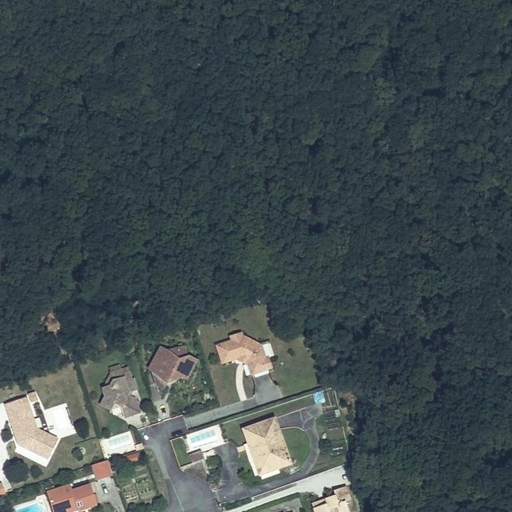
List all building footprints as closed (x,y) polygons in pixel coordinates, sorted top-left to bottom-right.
[(223,362),(239,356),(247,360),(248,363),(252,373),(272,366),(269,356),(266,357),(261,344),(244,336),(242,336),(241,331),(230,334),(232,340),(217,344),(223,362)] [(157,375),(169,380),(174,369),(188,376),(196,360),(188,356),(185,345),(169,350),(161,346),(150,366),(159,371),(157,375)] [(111,385),(103,388),(106,395),(101,404),(111,409),(115,402),(123,406),(126,417),(141,412),(137,398),(128,394),(132,388),(133,389),(138,388),(135,378),(132,379),(130,371),(124,373),(122,368),(111,372),(114,380),(111,385)] [(111,372),(103,388),(111,385),(114,380),(111,372)] [(165,386),(169,380),(157,375),(155,379),(156,382),(165,386)] [(322,393),(313,395),(316,404),(324,402),(322,393)] [(24,398),(3,406),(14,435),(16,435),(18,439),(15,440),(17,445),(45,458),(55,438),(35,428),(24,398)] [(243,429),(249,443),(260,474),(278,467),(290,463),(274,418),(243,429)] [(206,459),(215,456),(212,446),(223,443),(217,426),(187,436),(191,450),(201,447),(206,459)] [(106,460),(105,459),(92,463),(98,480),(110,475),(106,460)] [(89,481),(71,486),(73,490),(91,484),(89,481)] [(47,492),(54,511),(76,504),(78,509),(97,502),(91,484),(73,490),(71,486),(71,484),(47,492)] [(327,503),(314,507),(315,511),(348,511),(350,511),(346,501),(351,499),(346,486),(334,490),(336,495),(325,499),(327,503)] [(313,503),(314,507),(327,503),(325,499),(313,503)]
